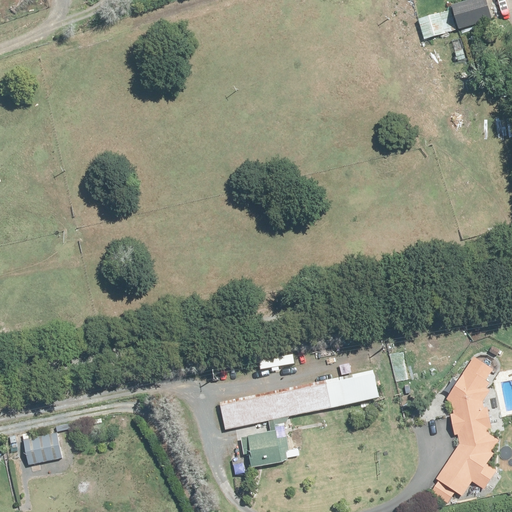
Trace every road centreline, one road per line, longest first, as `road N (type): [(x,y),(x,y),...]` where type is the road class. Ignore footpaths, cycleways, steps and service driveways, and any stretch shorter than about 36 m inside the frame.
road 1 (unclassified): [(0,425),(183,385)]
road 2 (unknown): [(183,385),(219,483),(242,511)]
